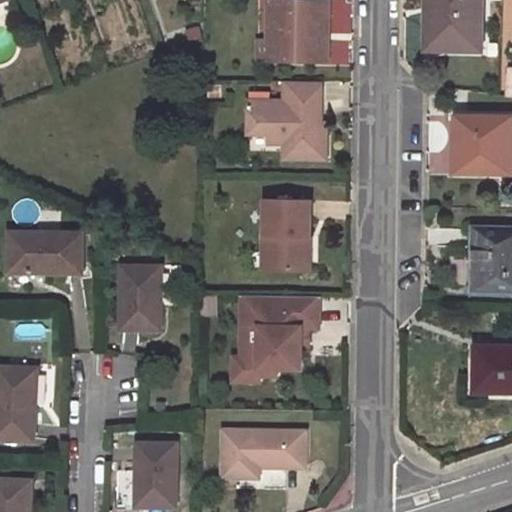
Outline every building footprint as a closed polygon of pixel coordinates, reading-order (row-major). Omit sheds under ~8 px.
[(265,60),(326,61),(326,0),(266,0),(266,39),(265,60)] [(480,48),(480,0),(432,0),(432,47),(480,48)] [(254,38),(254,60),(265,60),(266,39),(254,38)] [(321,80),(284,79),(283,101),(248,100),(247,132),(267,133),(267,142),(283,143),(282,158),(324,160),(325,122),(319,122),(303,121),(304,110),(320,111),(321,80)] [(303,121),(319,122),(320,111),(304,110),(303,121)] [(510,170),(511,114),(454,113),(454,134),(461,134),(461,170),(510,170)] [(266,197),(266,231),(264,231),(263,267),(302,267),(303,234),(309,234),(309,198),(266,197)] [(511,290),(511,229),(473,228),(472,290),(511,290)] [(81,272),(82,233),(12,230),(10,269),(81,272)] [(160,328),(161,266),(123,265),(121,327),(160,328)] [(317,324),(318,293),(240,292),(239,305),(245,305),(245,322),(239,322),(239,354),(238,359),(256,359),(256,364),(274,364),(299,365),(299,342),(300,324),(307,324),(317,324)] [(511,340),(479,340),(479,353),(473,353),(473,390),(511,390),(511,340)] [(239,354),(231,354),(230,377),(257,378),(257,371),(274,372),(274,364),(256,364),(256,359),(238,359),(239,354)] [(0,436),(33,438),(36,367),(0,365),(0,436)] [(303,468),(303,432),(221,430),(220,478),(251,478),(251,468),(257,468),(303,468)] [(176,503),(177,441),(137,441),(136,503),(176,503)] [(119,507),(129,507),(129,472),(119,472),(119,507)] [(0,511),(29,511),(31,477),(0,476),(0,511)]
